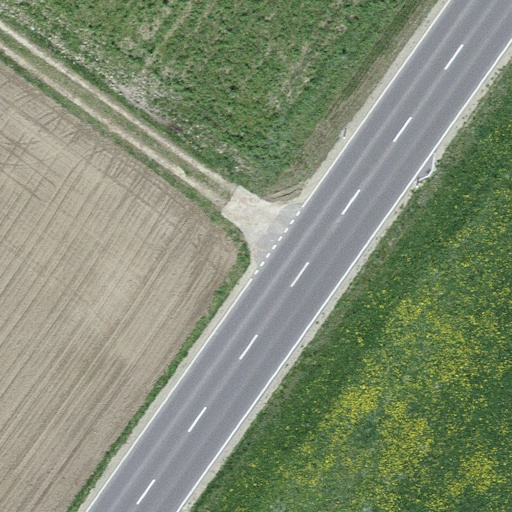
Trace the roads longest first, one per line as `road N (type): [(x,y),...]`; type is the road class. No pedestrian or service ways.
road 1 (secondary): [(499,0),(132,511)]
road 2 (track): [(310,265),(0,43)]
